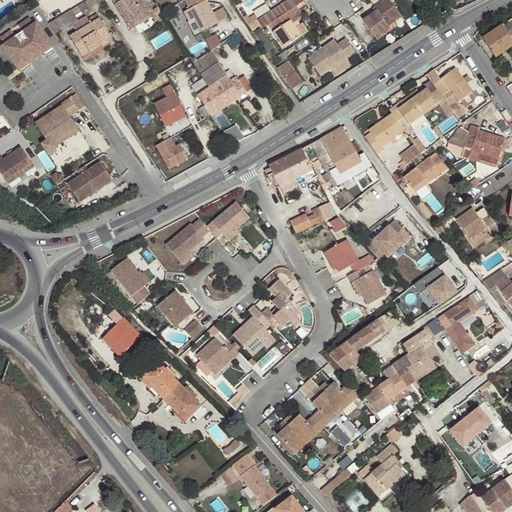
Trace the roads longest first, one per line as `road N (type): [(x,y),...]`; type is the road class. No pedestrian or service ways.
road 1 (residential): [(288,240),(325,317),(323,337),(250,414),(326,511)]
road 2 (residential): [(511,329),(415,216),(337,106)]
road 3 (primary): [(177,511),(55,350),(27,298)]
road 4 (residential): [(159,205),(70,79),(14,117),(0,96)]
road 5 (primary): [(0,328),(153,511)]
road 6 (residential): [(449,495),(466,477),(425,427),(511,353)]
road 7 (residential): [(172,199),(105,99),(142,76)]
road 8 (residential): [(228,0),(310,123)]
road 9 (tertiary): [(337,106),(453,27)]
